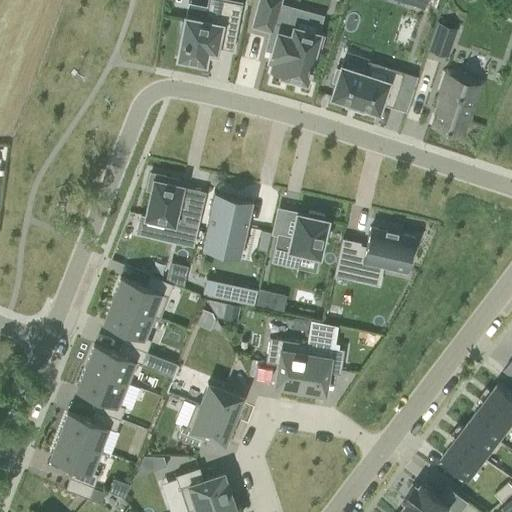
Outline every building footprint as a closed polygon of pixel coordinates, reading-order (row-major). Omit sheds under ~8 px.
[(209,0),(206,19),(185,15),(184,20),(182,19),(180,29),(182,30),(177,56),(204,61),(207,48),(216,49),(217,45),(233,49),(242,2),(231,0),(209,0)] [(259,0),(253,25),(272,30),(267,48),(272,49),(268,61),(273,62),(270,71),(287,75),(285,79),(298,83),(299,79),(306,80),(309,69),(310,69),(311,64),(310,64),(315,47),(319,49),(322,36),(318,35),(319,32),(293,25),(293,26),(274,21),(279,0),(259,0)] [(446,54),(455,28),(440,23),(430,49),(446,54)] [(335,80),(330,95),(378,111),(381,101),(393,105),(404,72),(368,60),(364,71),(340,63),(339,68),(337,68),(333,79),(335,80)] [(480,80),(448,70),(439,97),(442,98),(433,124),(460,132),(464,119),(467,120),(480,80)] [(144,216),(166,221),(162,238),(193,245),(200,215),(177,209),(182,184),(165,180),(166,176),(150,172),(146,188),(150,189),(144,216)] [(259,254),(264,233),(246,228),(252,200),(250,200),(250,203),(214,195),(215,192),(213,191),(200,250),(202,250),(203,248),(238,256),(237,258),(239,259),(241,250),(259,254)] [(291,234),(277,231),(271,261),(294,266),(298,250),(319,255),(327,218),(323,217),(324,213),(309,210),(308,214),(296,211),(291,234)] [(411,248),(414,235),(397,232),(397,229),(396,229),(396,230),(386,228),(386,227),(385,226),(385,229),(370,226),(366,245),(360,243),(360,241),(342,236),(334,274),(352,278),(355,264),(382,270),(383,264),(406,269),(408,260),(409,260),(412,248),(411,248)] [(184,283),(188,264),(169,260),(166,279),(184,283)] [(159,317),(173,282),(150,273),(145,285),(121,276),(112,298),(155,315),(159,317)] [(257,288),(244,285),(241,301),(253,304),(257,288)] [(261,287),(258,302),(270,305),(273,290),(261,287)] [(147,336),(155,315),(112,298),(104,320),(128,329),(123,341),(146,350),(151,338),(147,336)] [(217,317),(223,318),(226,303),(208,298),(217,317)] [(214,317),(211,311),(201,307),(195,322),(210,328),(214,317)] [(305,351),(306,351),(308,342),(270,336),(266,361),(278,363),(275,383),(299,387),(305,351)] [(142,362),(146,350),(123,341),(118,352),(94,343),(86,365),(129,382),(137,360),(142,362)] [(340,372),(344,348),(331,346),(329,355),(306,351),(305,351),(299,387),(324,391),(327,371),(340,372)] [(177,362),(170,359),(165,371),(173,374),(177,362)] [(120,404),(129,382),(86,365),(77,387),(101,397),(96,408),(120,417),(124,405),(120,404)] [(242,395),(208,381),(199,403),(199,404),(233,418),(242,395)] [(442,456),(469,476),(511,420),(511,391),(499,381),(442,456)] [(224,441),(233,418),(199,404),(199,403),(195,402),(185,426),(181,424),(176,436),(200,445),(204,433),(224,441)] [(106,426),(115,429),(120,417),(96,408),(92,420),(68,410),(59,432),(98,448),(98,447),(106,426)] [(102,448),(98,447),(98,448),(59,432),(50,455),(74,464),(70,476),(93,485),(98,473),(93,471),(102,448)] [(143,454),(135,475),(165,465),(162,455),(143,454)] [(175,474),(187,509),(231,495),(223,471),(203,478),(199,466),(175,474)] [(70,476),(65,487),(89,497),(93,485),(70,476)] [(108,494),(121,498),(127,480),(114,476),(108,494)] [(508,494),(511,490),(511,485),(508,481),(501,487),(508,494)] [(405,499),(408,501),(408,500),(424,511),(444,511),(459,493),(448,485),(440,496),(422,482),(420,485),(417,483),(405,499)] [(101,502),(105,491),(93,486),(89,497),(88,497),(101,502)] [(508,494),(501,487),(495,493),(501,500),(508,494)] [(236,511),(231,495),(187,509),(187,511),(236,511)] [(424,511),(408,500),(408,501),(399,511),(424,511)]
